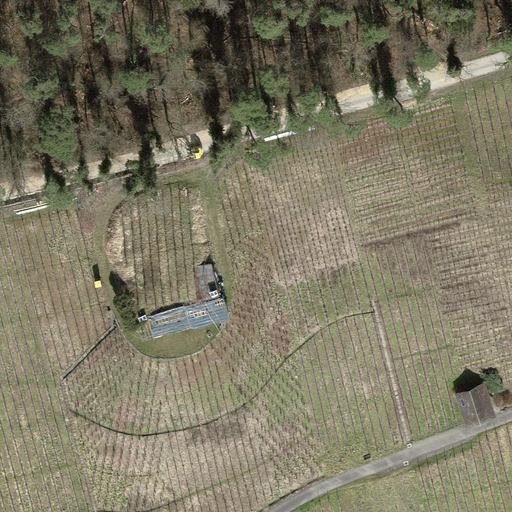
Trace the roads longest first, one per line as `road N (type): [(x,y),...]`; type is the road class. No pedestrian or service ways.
road 1 (track): [(0,198),(511,56)]
road 2 (track): [(281,511),(511,416)]
